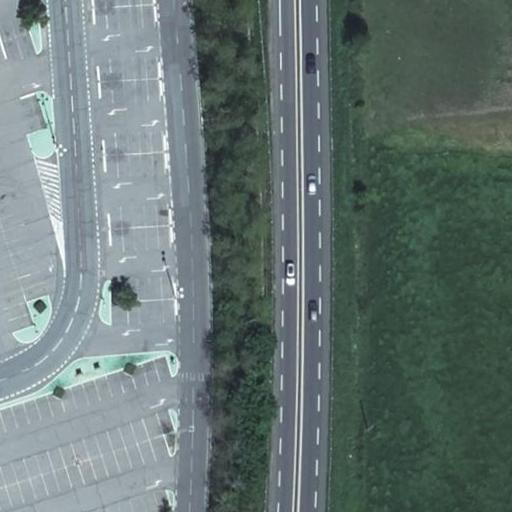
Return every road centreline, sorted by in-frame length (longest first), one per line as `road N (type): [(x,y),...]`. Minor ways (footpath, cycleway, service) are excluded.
road 1 (trunk): [(280,0),(278,511)]
road 2 (trunk): [(314,511),(316,0)]
